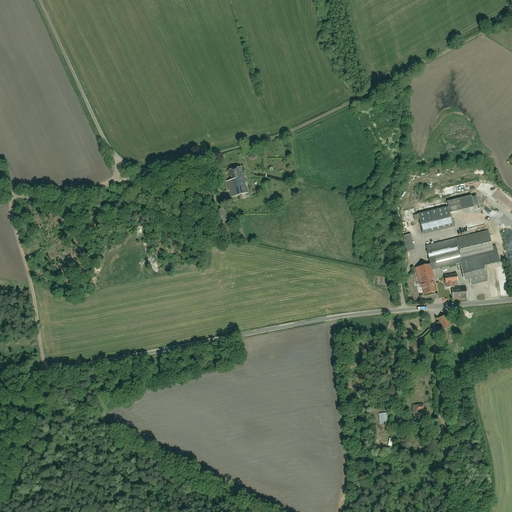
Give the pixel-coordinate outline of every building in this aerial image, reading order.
[(227,187),(230,198),(249,193),(245,176),(243,177),(241,167),(228,170),(231,180),(226,181),(227,187)] [(270,183),(262,184),(265,204),(273,202),(270,183)] [(448,226),(443,205),(413,212),(418,233),(448,226)] [(484,232),(425,247),(429,263),(415,267),(419,285),(423,284),(425,295),(437,293),(431,271),(490,256),(484,232)] [(416,250),(411,234),(404,236),(409,253),(416,250)] [(470,279),(471,287),(487,283),(482,264),(461,269),(464,281),(470,279)] [(459,273),(445,275),(447,289),(453,288),(455,301),(468,299),(466,286),(456,288),(455,282),(460,281),(459,273)] [(446,317),(437,321),(441,332),(451,329),(446,317)] [(425,406),(414,406),(413,406),(413,412),(419,412),(419,419),(425,418),(425,406)]
